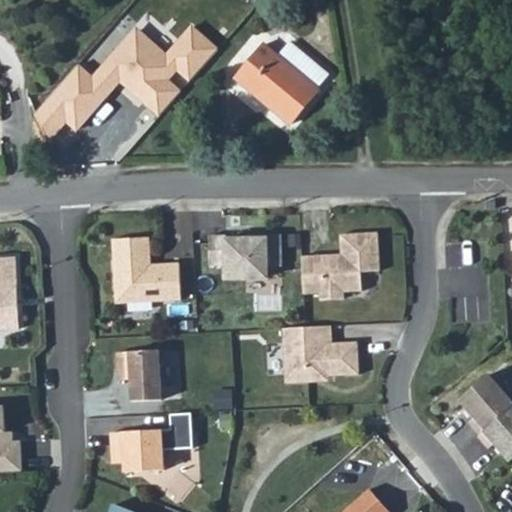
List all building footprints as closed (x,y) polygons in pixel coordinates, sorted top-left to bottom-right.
[(80,65),(35,115),(50,141),(68,123),(77,131),(120,83),(159,118),(182,91),(170,80),(179,72),(190,82),(219,49),(192,24),(166,53),(134,25),(99,65),(102,68),(94,77),(80,65)] [(237,79),(265,103),(269,99),(295,121),(320,91),(317,88),(328,75),(290,43),(279,56),(265,45),(237,79)] [(336,256),(296,258),(298,295),(314,294),(314,301),(338,300),(338,293),(356,292),(355,273),(374,272),(371,234),(335,236),(336,256)] [(203,239),(204,268),(220,267),(221,281),(263,278),(262,267),(277,266),(275,235),(250,237),(250,240),(220,242),(219,238),(203,239)] [(145,239),(107,242),(111,298),(119,306),(177,302),(175,266),(147,268),(145,239)] [(0,332),(18,331),(13,260),(0,260),(0,332)] [(327,328),(279,331),(282,383),(308,382),(312,378),(356,376),(354,343),(328,345),(327,328)] [(156,351),(113,353),(114,381),(127,380),(129,402),(158,401),(156,351)] [(462,423),(472,435),(507,406),(508,405),(483,375),(453,400),(468,418),(462,423)] [(472,435),(471,435),(481,448),(488,443),(502,460),(511,451),(511,412),(507,406),(472,435)] [(1,407),(0,407),(0,472),(20,471),(18,441),(11,442),(10,433),(3,433),(1,407)] [(169,429),(107,433),(109,464),(121,463),(122,473),(161,470),(160,450),(194,448),(191,414),(168,416),(169,429)] [(385,511),(364,489),(338,511),(385,511)]
